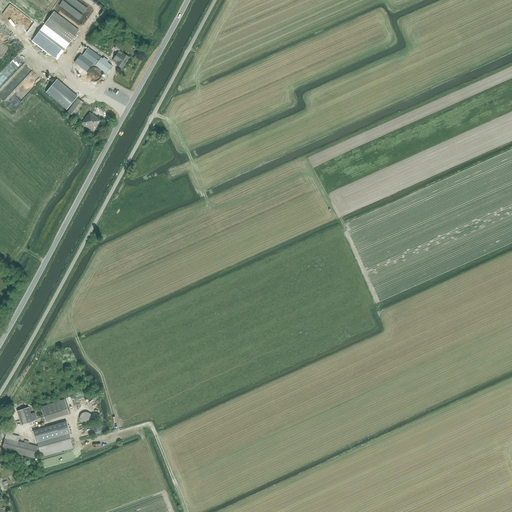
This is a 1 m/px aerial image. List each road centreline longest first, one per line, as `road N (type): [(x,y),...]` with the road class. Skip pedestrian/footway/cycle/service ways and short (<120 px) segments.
road 1 (unclassified): [(0,395),(215,0)]
road 2 (tertiary): [(0,346),(187,0)]
